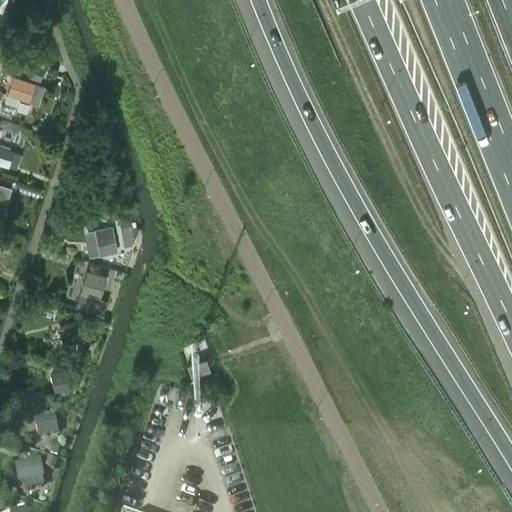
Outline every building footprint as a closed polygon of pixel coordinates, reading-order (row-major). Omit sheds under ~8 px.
[(29,100),(35,81),(13,74),(7,94),(29,100)] [(0,161),(8,164),(13,150),(0,145),(0,161)] [(0,178),(0,207),(4,209),(13,183),(0,178)] [(113,226),(94,229),(97,246),(116,242),(113,226)] [(99,297),(106,273),(86,268),(79,292),(99,297)] [(87,337),(81,318),(58,325),(63,344),(87,337)] [(191,374),(209,368),(206,356),(187,363),(191,374)] [(76,367),(55,373),(59,389),(81,384),(76,367)] [(57,434),(53,415),(31,421),(36,439),(57,434)] [(42,479),(38,460),(12,465),(16,485),(42,479)]
